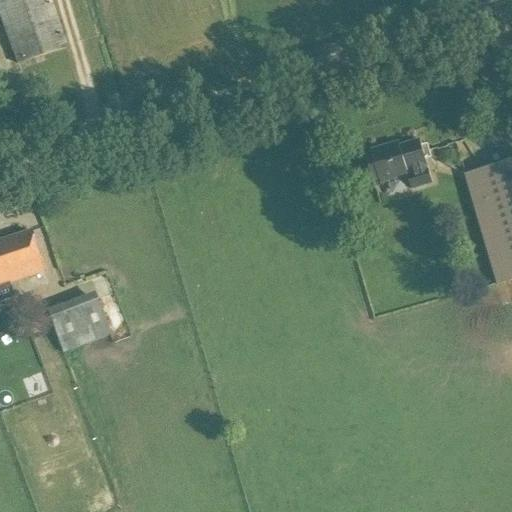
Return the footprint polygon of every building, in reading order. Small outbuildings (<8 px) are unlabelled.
[(66,48),(60,29),(50,0),(0,0),(0,12),(9,40),(11,45),(17,64),(66,48)] [(372,154),(366,156),(372,176),(374,182),(380,180),(381,184),(408,176),(412,191),(433,184),(428,166),(427,161),(432,160),(428,145),(422,147),(422,146),(420,140),(400,146),(399,142),(371,150),(372,154)] [(511,161),(465,176),(471,195),(497,285),(511,280),(511,161)] [(0,241),(0,285),(44,271),(31,231),(0,241)] [(88,328),(103,321),(92,293),(77,299),(88,328)]
